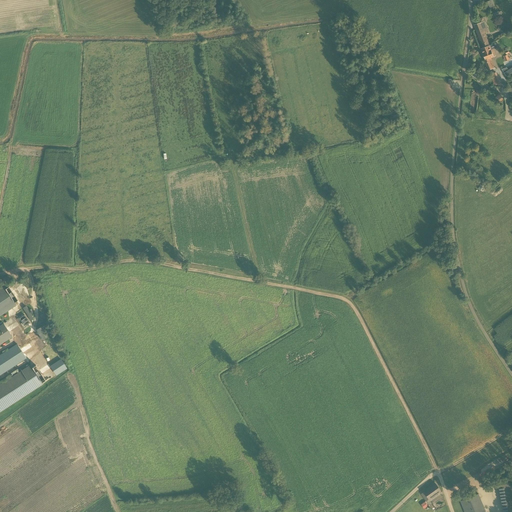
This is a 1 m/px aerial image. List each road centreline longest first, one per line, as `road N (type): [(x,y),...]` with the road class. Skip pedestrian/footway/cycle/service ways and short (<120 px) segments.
road 1 (track): [(511,424),(436,472),(346,298),(123,257),(76,269),(0,271)]
road 2 (unclassified): [(469,0),(452,231),(472,312),(511,374)]
road 3 (track): [(290,149),(232,160),(258,281)]
